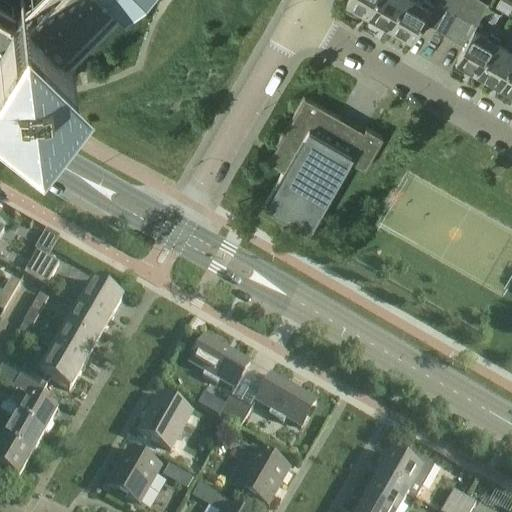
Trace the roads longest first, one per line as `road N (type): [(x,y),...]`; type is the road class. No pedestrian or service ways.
road 1 (secondary): [(171,235),(511,426)]
road 2 (residential): [(298,24),(171,235)]
road 3 (residential): [(511,144),(298,24)]
road 4 (secondary): [(0,136),(171,235)]
